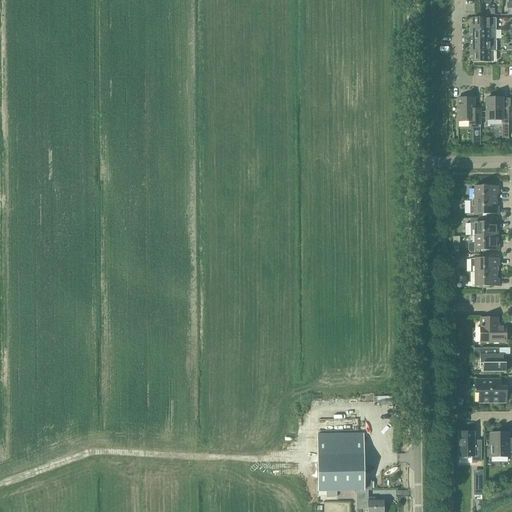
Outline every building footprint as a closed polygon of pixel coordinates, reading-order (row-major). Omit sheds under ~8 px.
[(496,18),(491,18),(472,18),(472,24),(470,25),(470,30),(496,30),(496,18)] [(496,40),(496,30),(470,30),(470,35),(472,35),(472,40),(496,40)] [(470,51),(491,51),(496,51),(496,40),(472,40),(472,46),(470,46),(470,51)] [(496,51),(491,51),(470,51),(470,56),(472,56),(473,63),(494,62),(496,60),(496,51)] [(470,125),(480,125),(480,110),(474,110),(474,98),(457,99),(458,121),(470,121),(470,125)] [(509,130),(509,124),(509,106),(503,106),(503,98),(486,98),(487,120),(502,120),(502,130),(509,130)] [(475,201),(497,200),(497,194),(499,194),(499,187),(475,187),(475,201)] [(497,200),(475,201),(475,214),(499,214),(499,207),(497,207),(497,200)] [(472,237),(475,237),(497,237),(497,230),(499,230),(499,223),(484,223),(472,223),(472,237)] [(471,253),(480,253),(480,251),(500,251),(499,243),(497,243),(497,237),(475,237),(475,243),(471,243),(469,245),(469,251),(471,253)] [(471,272),(475,272),(475,273),(497,272),(497,266),(499,266),(499,259),(471,259),(471,272)] [(497,272),(475,273),(475,286),(485,286),(485,287),(500,287),(500,279),(497,279),(497,272)] [(494,325),(494,318),(480,318),(480,326),(481,326),(481,343),(506,343),(506,325),(494,325)] [(500,348),(484,348),(474,348),(474,356),(477,360),(480,360),(480,369),(483,369),(483,372),(506,372),(506,363),(503,363),(503,354),(500,354),(500,348)] [(506,388),(494,388),(494,380),(476,380),(476,393),(482,393),(482,403),(506,403),(506,388)] [(472,462),(481,462),(481,443),(474,443),(474,432),(459,432),(459,456),(472,456),(472,462)] [(383,511),(383,501),(374,501),(374,498),(368,498),(368,490),(371,490),(371,480),(364,480),(363,433),(317,434),(318,491),(353,490),(353,492),(356,492),(356,509),(367,509),(367,511),(383,511)] [(508,453),(511,452),(511,438),(508,439),(508,433),(491,433),(491,457),(508,457),(508,453)] [(482,475),(474,475),(474,491),(482,491),(482,475)]
